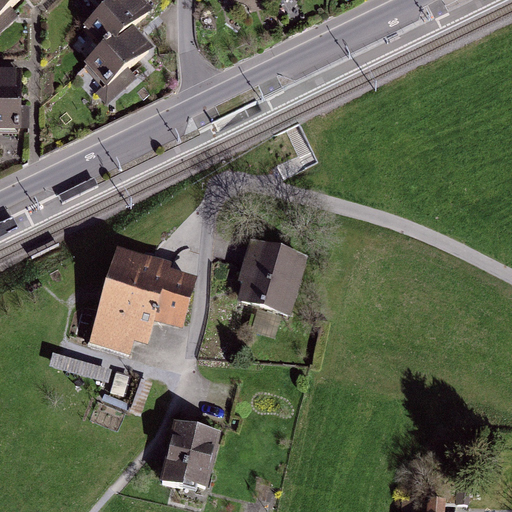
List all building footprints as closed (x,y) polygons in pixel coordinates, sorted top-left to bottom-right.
[(0,0),(0,19),(23,0),(0,0)] [(134,24),(153,8),(146,0),(117,0),(107,9),(94,19),(88,24),(106,47),(134,24)] [(117,0),(99,0),(107,9),(117,0)] [(106,85),(153,46),(134,24),(106,47),(94,57),(87,62),(106,85)] [(24,78),(23,70),(0,70),(0,130),(24,131),(24,78)] [(58,197),(62,205),(98,188),(94,179),(58,197)] [(0,234),(17,226),(13,218),(0,224),(0,234)] [(310,251),(254,237),(239,297),(294,311),(310,251)] [(204,268),(122,247),(99,340),(142,350),(146,335),(159,339),(163,321),(189,327),(204,268)] [(211,493),(225,420),(182,412),(168,485),(211,493)] [(470,511),(471,494),(412,492),(411,511),(470,511)]
